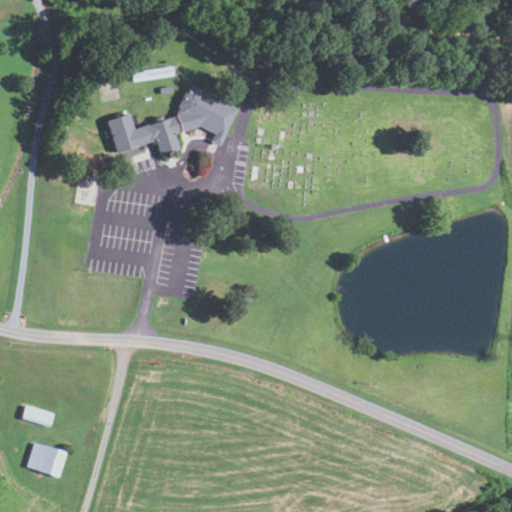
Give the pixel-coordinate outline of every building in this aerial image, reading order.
[(172,65),(173,75),(131,81),(130,71),(172,65)] [(106,121),(128,114),(133,129),(154,122),(153,119),(163,116),(164,119),(176,115),(180,107),(178,106),(185,91),(188,92),(191,85),(200,89),(202,86),(210,90),(208,93),(237,107),(219,145),(211,141),(214,133),(199,126),(174,134),(179,148),(161,154),(156,137),(117,150),(112,136),(106,138),(104,130),(109,129),(106,121)] [(160,94),(159,87),(171,85),(172,92),(160,94)] [(50,426),(54,414),(24,405),(21,417),(50,426)] [(57,477),(65,452),(34,441),(26,466),(57,477)]
